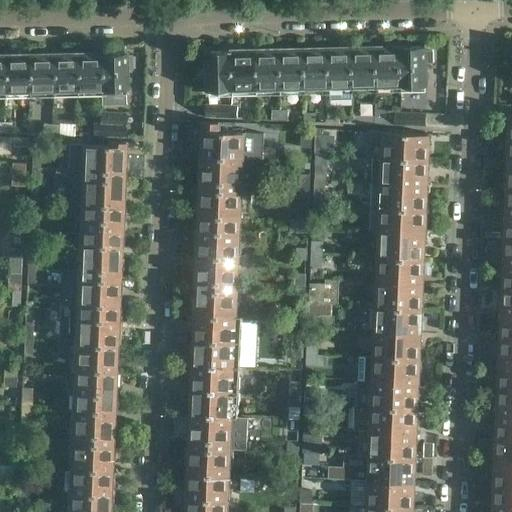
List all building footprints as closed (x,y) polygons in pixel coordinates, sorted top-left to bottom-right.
[(401,84),(399,47),(376,48),(377,88),(401,88),(401,84)] [(400,47),(399,47),(401,84),(401,88),(401,87),(425,87),(426,87),(425,63),(433,63),(433,51),(425,51),(425,47),(401,47),(400,47)] [(352,48),(328,49),(329,89),(329,99),(352,99),(352,89),(352,48)] [(377,88),(376,48),(352,48),(352,89),(377,88)] [(305,90),(304,49),(280,50),(280,90),(305,90)] [(329,89),(328,49),(304,49),(305,90),(329,89)] [(280,90),(280,50),(256,51),(257,91),(280,90)] [(233,85),(232,51),(207,52),(208,92),(233,91),(233,85)] [(257,91),(256,51),(232,51),(233,85),(233,91),(257,91)] [(99,94),(99,54),(75,55),(76,95),(99,94)] [(99,54),(99,94),(99,105),(125,105),(125,94),(124,70),(131,69),(130,56),(124,56),(124,54),(99,54)] [(52,96),(51,55),(27,56),(28,96),(52,96)] [(76,95),(75,55),(51,55),(52,96),(76,95)] [(28,96),(27,56),(2,57),(4,97),(28,96)] [(231,118),(232,106),(206,105),(205,117),(207,117),(207,118),(208,118),(208,117),(231,118)] [(279,121),(280,110),(271,109),(270,121),(279,121)] [(288,110),(280,110),(279,121),(288,122),(288,110)] [(312,123),(312,122),(312,111),(303,111),(303,122),(312,123)] [(98,113),(98,124),(125,125),(126,114),(98,113)] [(426,126),(426,114),(400,113),(400,124),(423,125),(423,126),(424,126),(426,126)] [(374,117),(353,116),(353,124),(374,125),(374,117)] [(203,121),(202,157),(243,159),(245,131),(219,130),(220,122),(203,121)] [(11,123),(3,123),(2,123),(2,133),(10,134),(11,123)] [(50,135),(51,125),(42,124),(41,135),(50,135)] [(125,137),(125,125),(98,124),(98,127),(97,136),(125,137)] [(59,125),(51,125),(50,135),(58,136),(59,125)] [(373,132),(372,157),(429,159),(430,134),(373,132)] [(311,148),(311,135),(301,134),(300,147),(311,148)] [(26,139),(13,138),(12,146),(25,147),(26,139)] [(82,145),(81,170),(94,171),(94,180),(102,180),(102,171),(110,171),(110,181),(122,182),(123,170),(126,170),(126,159),(123,159),(124,142),(107,141),(107,146),(82,145)] [(315,141),(315,154),(327,155),(328,142),(315,141)] [(31,151),(30,168),(39,168),(40,151),(31,151)] [(326,167),(327,155),(315,154),(314,166),(326,167)] [(198,168),(198,179),(201,179),(200,190),(213,190),(214,181),(221,181),(221,190),(229,190),(230,181),(243,182),(242,183),(252,184),(253,159),(243,159),(202,157),(201,168),(198,168)] [(428,184),(429,159),(372,157),(371,181),(428,184)] [(24,172),(24,164),(12,163),(12,171),(24,172)] [(326,179),(326,167),(314,166),(314,178),(326,179)] [(38,184),(39,168),(30,168),(29,184),(38,184)] [(122,184),(122,182),(110,181),(110,171),(102,171),(102,180),(94,180),(94,171),(81,170),(71,170),(69,204),(80,204),(121,205),(122,194),(125,194),(125,184),(122,184)] [(298,173),(298,184),(310,185),(310,174),(298,173)] [(325,192),(326,179),(314,178),(313,191),(325,192)] [(252,184),(242,183),(243,182),(230,181),(229,190),(221,190),(221,181),(214,181),(213,190),(200,190),(200,193),(197,193),(197,204),(200,204),(199,215),(241,217),(241,218),(251,218),(252,184)] [(426,208),(428,184),(371,181),(370,207),(426,208)] [(309,198),(310,185),(298,184),(297,197),(309,198)] [(313,191),(313,204),(325,204),(325,192),(313,191)] [(14,196),(13,212),(24,212),(25,197),(14,196)] [(29,201),(28,219),(37,220),(38,202),(29,201)] [(121,209),(121,205),(80,204),(78,244),(120,246),(120,244),(123,244),(124,209),(121,209)] [(313,204),(312,216),(313,216),(324,217),(325,204),(313,204)] [(425,233),(426,208),(370,207),(369,230),(379,231),(425,233)] [(241,218),(241,217),(199,215),(199,218),(196,218),(195,253),(198,253),(198,256),(239,257),(241,218)] [(308,233),(308,220),(289,219),(289,232),(308,233)] [(13,226),(12,234),(22,234),(23,226),(13,226)] [(424,259),(425,233),(379,231),(378,257),(424,259)] [(311,241),(311,254),(322,254),(323,241),(311,241)] [(27,242),(26,267),(36,268),(38,242),(27,242)] [(120,246),(78,244),(68,244),(67,255),(78,256),(77,270),(89,270),(89,279),(98,280),(98,271),(106,271),(106,280),(118,280),(119,269),(122,269),(122,259),(119,259),(120,246)] [(296,248),(295,260),(306,260),(307,249),(296,248)] [(8,249),(7,258),(21,259),(21,249),(8,249)] [(322,266),(322,254),(311,254),(310,265),(322,266)] [(238,281),(239,257),(198,256),(197,268),(194,268),(193,278),(197,278),(196,289),(209,290),(210,280),(217,281),(217,290),(225,290),(225,281),(238,281)] [(423,283),(424,259),(378,257),(377,281),(423,283)] [(511,286),(511,261),(504,262),(503,286),(511,286)] [(35,284),(36,268),(26,267),(25,284),(35,284)] [(68,279),(67,294),(76,295),(75,303),(117,305),(118,294),(121,294),(121,284),(118,283),(118,280),(106,280),(106,271),(98,271),(98,280),(89,279),(89,270),(77,270),(77,279),(68,279)] [(20,282),(20,274),(8,273),(7,282),(20,282)] [(294,273),(294,284),(305,285),(306,274),(294,273)] [(327,284),(310,283),(309,303),(320,304),(339,305),(340,280),(328,279),(327,284)] [(237,316),(238,281),(225,281),(225,290),(217,290),(217,281),(210,280),(209,290),(196,289),(196,293),(193,293),(192,303),(195,303),(195,314),(237,316)] [(422,308),(423,283),(377,281),(376,306),(422,308)] [(19,292),(20,282),(7,282),(7,291),(19,292)] [(305,298),(305,285),(294,284),(293,297),(305,298)] [(511,311),(511,286),(503,286),(502,311),(511,311)] [(117,308),(117,305),(75,303),(74,343),(115,346),(115,344),(119,344),(120,308),(117,308)] [(319,315),(320,304),(309,303),(308,315),(319,315)] [(421,333),(422,308),(376,306),(375,331),(421,333)] [(24,311),(23,340),(32,340),(33,312),(24,311)] [(511,337),(511,311),(502,311),(501,337),(511,337)] [(241,316),(237,316),(195,314),(193,365),(239,367),(241,316)] [(303,345),(303,332),(292,331),(291,344),(303,345)] [(420,358),(421,333),(375,331),(374,356),(420,358)] [(511,361),(511,337),(501,337),(500,361),(511,361)] [(23,340),(22,355),(31,356),(32,340),(23,340)] [(306,341),(306,353),(317,353),(317,341),(306,341)] [(115,347),(115,346),(74,343),(71,343),(69,369),(73,369),(114,370),(115,347)] [(302,357),(303,345),(291,344),(291,357),(302,357)] [(317,366),(317,353),(306,353),(306,366),(317,366)] [(358,355),(357,380),(373,381),(419,383),(420,358),(374,356),(358,355)] [(511,386),(511,361),(500,361),(499,386),(511,386)] [(237,415),(239,367),(193,365),(191,413),(237,415)] [(15,379),(16,370),(3,369),(2,378),(15,379)] [(114,370),(73,369),(71,410),(112,412),(113,409),(116,409),(117,374),(114,374),(114,370)] [(15,387),(15,379),(2,378),(2,386),(15,387)] [(301,381),(290,381),(289,394),(300,395),(301,381)] [(418,408),(419,383),(373,381),(372,405),(372,406),(418,408)] [(511,386),(499,386),(498,411),(511,411),(511,386)] [(21,388),(20,409),(31,410),(32,388),(21,388)] [(304,390),(304,403),(316,404),(316,390),(304,390)] [(300,408),(300,395),(289,394),(288,407),(300,408)] [(315,415),(316,404),(304,403),(303,415),(315,415)] [(355,405),(354,430),(359,430),(371,431),(371,430),(417,432),(418,409),(418,408),(372,406),(372,405),(355,405)] [(31,410),(20,409),(19,425),(20,425),(28,426),(30,426),(31,410)] [(112,423),(112,412),(71,410),(70,444),(83,444),(84,436),(92,436),(92,445),(99,445),(99,436),(111,436),(112,434),(115,434),(115,423),(112,423)] [(511,436),(511,411),(498,411),(496,436),(511,436)] [(237,418),(237,415),(191,413),(190,426),(187,426),(187,436),(190,437),(190,438),(203,439),(202,448),(210,448),(211,439),(218,439),(218,449),(231,450),(232,443),(241,443),(242,418),(237,418)] [(20,425),(19,442),(28,442),(28,426),(20,425)] [(359,430),(358,455),(370,456),(416,458),(417,432),(371,430),(371,431),(359,430)] [(323,433),(303,433),(302,453),(314,453),(322,454),(323,433)] [(111,448),(111,436),(99,436),(99,445),(92,445),(92,436),(84,436),(83,444),(70,444),(69,468),(110,470),(110,459),(114,459),(114,448),(111,448)] [(511,436),(496,436),(495,461),(511,462),(511,436)] [(230,475),(231,450),(218,449),(218,439),(211,439),(210,448),(202,448),(203,439),(190,438),(189,451),(186,451),(186,462),(189,462),(188,473),(230,475)] [(27,457),(28,442),(19,442),(18,457),(27,457)] [(287,442),(287,452),(298,452),(298,442),(287,442)] [(297,466),(298,452),(287,452),(287,465),(297,466)] [(313,465),(314,453),(302,453),(302,465),(313,465)] [(358,455),(357,481),(368,481),(368,480),(414,483),(416,458),(370,456),(358,455)] [(511,462),(495,461),(494,487),(511,488),(511,487),(511,462)] [(0,465),(0,474),(12,475),(12,466),(0,465)] [(110,473),(110,470),(69,468),(67,509),(108,511),(108,508),(111,509),(113,473),(110,473)] [(228,511),(230,475),(188,473),(188,476),(185,476),(183,511),(186,511),(228,511)] [(0,482),(11,484),(12,475),(0,474),(0,482)] [(413,507),(414,483),(368,480),(368,481),(367,505),(413,507)] [(511,511),(511,487),(511,488),(494,487),(493,511),(511,511)] [(312,490),(300,489),(300,502),(311,503),(312,490)] [(26,490),(17,490),(16,508),(24,508),(26,490)] [(310,511),(311,503),(300,502),(298,511),(310,511)]
